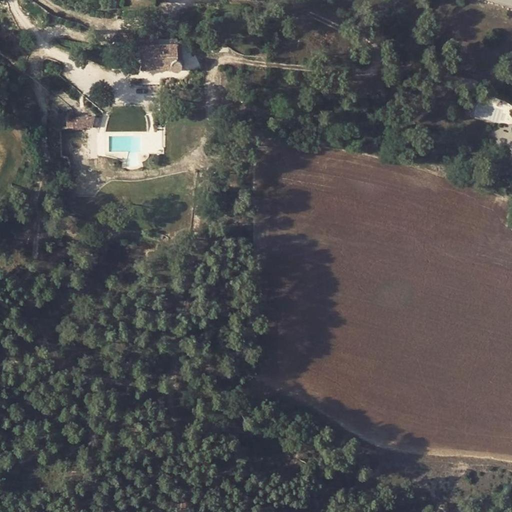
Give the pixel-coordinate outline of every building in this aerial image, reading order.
[(141,69),(167,69),(167,66),(168,63),(170,61),(172,60),(174,59),(177,59),(177,58),(176,43),(154,43),(153,30),(136,30),(136,32),(136,44),(141,44),(141,69)] [(136,32),(119,32),(118,45),(136,44),(136,32)] [(179,60),(177,59),(174,59),(172,60),(170,61),(168,63),(167,66),(167,69),(168,71),(169,73),(172,75),(174,75),(177,75),(179,74),(181,73),(183,70),(183,68),(183,65),(183,64),(181,62),(179,60)] [(73,119),(66,119),(66,128),(96,127),(95,116),(73,116),(73,119)] [(232,363),(240,364),(242,357),(233,355),(232,363)]
